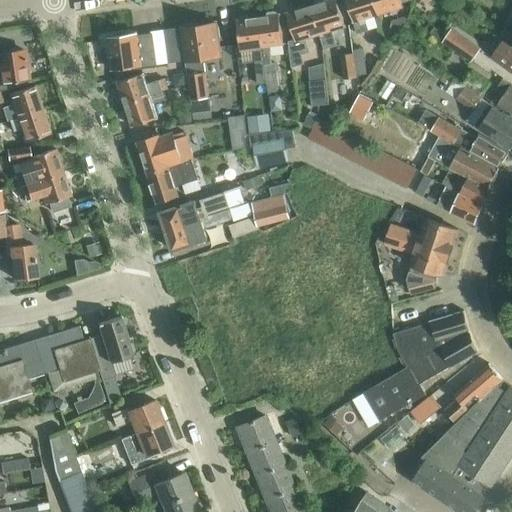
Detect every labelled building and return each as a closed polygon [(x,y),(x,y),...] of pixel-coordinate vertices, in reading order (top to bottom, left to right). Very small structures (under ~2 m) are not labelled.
[(328,0),(325,1),(312,5),(320,34),(325,49),(338,45),(333,29),(346,25),(337,0),(328,0)] [(379,14),(374,0),(347,0),(354,20),(352,21),(353,23),(354,23),(358,34),(369,30),(367,21),(366,18),(379,14)] [(401,0),(374,0),(379,14),(393,9),(394,13),(398,11),(398,8),(403,6),(401,0)] [(320,34),(312,5),(288,13),(296,40),(290,42),(290,44),(292,59),(293,66),(305,63),(302,53),(309,50),(305,39),(320,34)] [(260,17),(268,83),(269,92),(279,91),(276,63),(272,64),(270,46),(284,45),(280,14),(278,14),(276,11),(270,12),(268,16),(260,17)] [(258,85),(268,83),(260,17),(251,18),(248,15),(242,16),(240,19),(238,20),(242,50),(254,49),(258,85)] [(389,34),(398,37),(406,17),(392,20),(389,34)] [(187,28),(185,28),(189,60),(187,61),(190,86),(192,113),(193,120),(197,120),(196,114),(211,112),(206,60),(221,58),(220,47),(218,25),(200,26),(197,24),(193,23),(190,25),(187,28)] [(433,26),(429,32),(442,42),(447,36),(433,26)] [(456,51),(471,61),(481,47),(453,28),(447,36),(442,42),(456,51)] [(178,29),(166,31),(170,62),(182,61),(178,29)] [(170,62),(166,31),(143,33),(143,37),(137,38),(136,34),(134,34),(110,37),(114,70),(170,62)] [(491,57),(511,72),(511,43),(505,39),(493,56),(491,57)] [(357,67),(366,65),(364,48),(354,50),(354,52),(357,67)] [(0,102),(3,102),(0,92),(0,91),(18,86),(17,82),(31,80),(29,68),(26,69),(24,51),(0,53),(0,65),(2,81),(0,80),(0,102)] [(354,52),(340,55),(344,79),(358,76),(358,73),(357,67),(356,64),(354,52)] [(366,65),(357,67),(358,73),(358,76),(368,75),(366,65)] [(446,91),(474,110),(483,98),(492,85),(472,71),(462,85),(454,79),(449,86),(446,91)] [(446,73),(441,81),(449,86),(454,79),(446,73)] [(185,74),(175,76),(177,87),(187,85),(185,74)] [(118,83),(125,105),(162,92),(162,91),(168,90),(165,80),(147,86),(143,75),(118,83)] [(326,79),(310,81),(313,105),(330,103),(326,79)] [(498,87),(506,93),(500,102),(494,98),(491,103),(511,117),(511,85),(503,79),(498,87)] [(13,104),(3,107),(7,121),(43,109),(35,85),(9,93),(13,104)] [(188,88),(178,90),(179,98),(189,96),(188,88)] [(400,88),(395,97),(403,101),(408,92),(400,88)] [(162,92),(125,105),(130,121),(156,113),(152,102),(164,99),(162,92)] [(349,113),(363,120),(372,102),(358,95),(349,113)] [(280,96),(269,97),(271,112),(274,111),(282,111),(280,96)] [(480,128),(494,107),(483,98),(474,110),(468,120),(480,128)] [(480,128),(511,149),(511,148),(511,118),(494,107),(480,128)] [(43,109),(7,121),(11,132),(21,128),(25,141),(51,132),(43,109)] [(427,110),(419,123),(433,131),(441,118),(427,110)] [(191,111),(178,113),(180,122),(192,121),(191,111)] [(254,134),(273,131),(270,114),(257,116),(248,117),(250,135),(254,134)] [(309,114),(304,124),(312,128),(317,119),(309,114)] [(244,115),(228,117),(229,130),(246,128),(244,115)] [(433,131),(440,135),(500,169),(510,151),(480,134),(475,142),(460,134),(462,129),(441,118),(433,131)] [(247,135),(244,135),(246,148),(248,155),(255,154),(258,166),(288,160),(286,148),(296,146),(293,129),(275,131),(273,131),(254,134),(250,135),(247,135)] [(139,142),(149,171),(178,161),(194,159),(195,158),(188,135),(177,139),(174,132),(161,136),(161,135),(139,142)] [(440,135),(430,154),(492,185),(499,170),(500,169),(440,135)] [(13,175),(17,186),(22,185),(63,169),(57,148),(31,156),(29,157),(28,147),(8,149),(10,161),(22,159),(18,161),(22,172),(13,175)] [(456,189),(455,192),(460,194),(460,193),(484,203),(491,187),(492,185),(430,154),(429,155),(440,161),(441,160),(444,162),(443,163),(451,167),(443,183),(456,189)] [(200,178),(194,159),(178,161),(149,171),(159,202),(174,197),(181,195),(178,186),(200,178)] [(71,195),(63,169),(22,185),(27,199),(43,194),(46,203),(49,201),(53,212),(71,207),(68,196),(71,195)] [(426,176),(417,193),(425,197),(434,180),(426,176)] [(245,181),(248,189),(260,185),(257,177),(245,181)] [(290,184),(271,188),(273,198),(280,196),(286,195),(290,184)] [(162,211),(168,229),(203,219),(202,215),(206,214),(208,219),(212,218),(211,214),(211,213),(226,208),(230,206),(224,191),(206,196),(177,206),(162,211)] [(460,194),(455,192),(451,200),(443,196),(439,205),(476,222),(484,203),(460,193),(460,194)] [(280,196),(252,204),(255,216),(259,225),(292,217),(288,204),(286,195),(280,196)] [(203,219),(168,229),(174,249),(210,237),(206,227),(235,217),(232,207),(211,214),(212,218),(208,219),(206,214),(202,215),(203,219)] [(4,214),(0,214),(0,236),(6,236),(8,247),(11,247),(16,279),(38,276),(33,244),(22,245),(19,224),(6,226),(4,214)] [(230,225),(234,237),(259,228),(259,225),(255,216),(230,225)] [(401,232),(396,247),(415,254),(412,264),(414,265),(409,280),(413,294),(438,287),(438,273),(444,275),(459,229),(427,218),(420,238),(401,232)] [(277,248),(284,268),(243,268),(234,271),(233,299),(236,306),(256,306),(262,325),(245,330),(253,353),(294,353),(301,374),(357,356),(357,338),(377,331),(372,318),(349,325),(349,318),(372,310),(354,257),(320,268),(310,238),(277,248)] [(97,241),(85,245),(88,257),(101,253),(97,241)] [(94,260),(88,261),(90,271),(99,268),(99,262),(94,260)] [(371,270),(373,285),(389,283),(387,268),(371,270)] [(374,308),(379,323),(393,317),(388,303),(374,308)] [(415,326),(395,333),(402,353),(405,357),(410,365),(364,391),(381,420),(428,393),(422,383),(452,365),(479,349),(471,330),(471,329),(470,325),(465,310),(423,323),(415,326)] [(91,337),(91,338),(101,369),(100,370),(103,379),(111,404),(124,400),(120,387),(116,376),(117,375),(112,361),(134,354),(122,316),(99,323),(103,334),(91,337)] [(48,335),(34,339),(45,373),(61,368),(64,381),(93,372),(95,378),(94,386),(91,391),(88,397),(72,403),(76,413),(86,409),(102,402),(104,398),(98,381),(103,379),(100,370),(101,369),(91,338),(85,339),(81,326),(80,325),(48,335)] [(29,378),(45,373),(34,339),(22,343),(0,349),(0,400),(33,390),(29,378)] [(446,409),(457,423),(498,384),(504,378),(490,362),(468,381),(466,379),(457,387),(459,389),(454,393),(458,399),(446,409)] [(428,459),(414,480),(462,511),(475,511),(486,495),(481,492),(486,485),(488,487),(489,485),(491,486),(492,484),(493,485),(511,455),(511,386),(508,392),(498,384),(457,423),(458,423),(424,456),(428,459)] [(411,411),(420,423),(440,407),(431,395),(430,396),(411,411)] [(45,399),(41,404),(43,413),(54,410),(51,398),(45,399)] [(57,398),(54,403),(56,408),(61,410),(65,408),(67,403),(57,398)] [(133,419),(138,432),(164,421),(156,399),(129,410),(128,407),(112,413),(117,426),(133,419)] [(300,511),(286,463),(294,461),(285,430),(273,434),(269,423),(280,420),(275,402),(244,411),(273,511),(300,511)] [(407,414),(397,422),(405,431),(414,424),(407,414)] [(330,415),(323,424),(336,435),(343,426),(330,415)] [(294,418),(285,422),(291,438),(300,434),(294,418)] [(164,421),(138,432),(143,445),(128,451),(132,463),(148,457),(147,453),(173,443),(164,421)] [(49,435),(55,471),(78,461),(76,457),(66,429),(49,435)] [(88,453),(76,457),(78,461),(55,471),(60,482),(83,473),(80,468),(93,463),(88,453)] [(28,457),(1,462),(2,467),(29,462),(28,457)] [(29,462),(2,467),(3,473),(30,468),(29,464),(29,462)] [(160,493),(163,503),(193,491),(185,472),(164,480),(159,469),(130,481),(138,502),(160,493)] [(64,493),(87,485),(83,473),(60,482),(64,493)] [(64,493),(68,505),(91,497),(88,489),(87,485),(64,493)] [(92,496),(100,497),(102,488),(93,487),(92,496)] [(193,491),(163,503),(166,511),(199,511),(201,511),(193,491)] [(388,511),(391,508),(366,491),(360,501),(352,511),(388,511)] [(68,505),(70,511),(85,511),(96,508),(91,497),(68,505)] [(321,507),(323,511),(333,511),(329,503),(321,507)]
